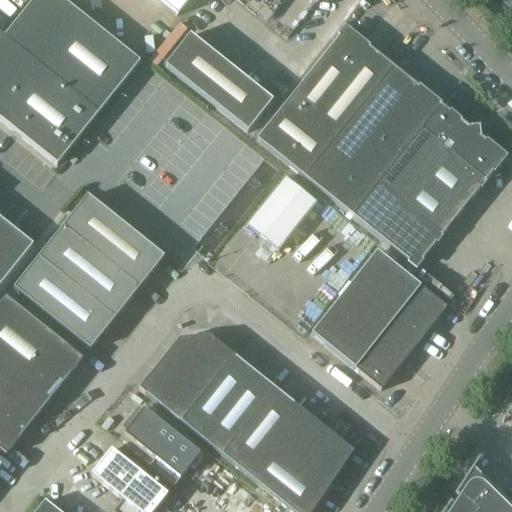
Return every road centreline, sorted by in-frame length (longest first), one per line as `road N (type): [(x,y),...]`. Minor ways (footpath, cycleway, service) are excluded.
road 1 (unclassified): [(413,450),(234,304),(203,288),(180,296),(2,511)]
road 2 (unclassified): [(413,450),(511,299)]
